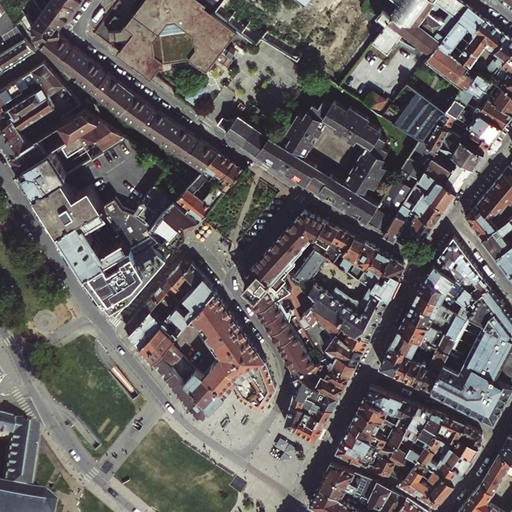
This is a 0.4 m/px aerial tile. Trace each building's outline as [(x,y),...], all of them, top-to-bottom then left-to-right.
[(49,0),(41,12),(57,24),(45,44),(107,92),(198,158),(200,156),(209,162),(220,150),(214,146),(201,137),(200,139),(198,137),(196,136),(197,134),(191,129),(179,121),(176,119),(169,114),(161,107),(160,109),(158,108),(156,106),(157,105),(146,96),(129,84),(111,70),(110,70),(108,72),(103,68),(105,65),(100,62),(95,59),(93,57),(84,50),(76,44),(74,46),(72,44),(69,42),(70,40),(61,33),(61,31),(61,28),(61,26),(75,8),(73,6),(77,1),(78,3),(80,0),(49,0)] [(134,13),(118,0),(105,17),(99,26),(102,38),(114,47),(133,61),(153,76),(163,64),(165,64),(165,57),(192,54),(193,62),(199,61),(201,63),(203,61),(208,66),(219,53),(228,61),(234,54),(225,46),(239,29),(215,10),(221,0),(144,0),(136,11),(134,13)] [(432,50),(470,2),(466,0),(416,0),(403,19),(393,11),(385,22),(372,39),(387,50),(403,30),(432,50)] [(395,0),(386,12),(382,8),(378,14),(377,15),(385,22),(393,11),(403,19),(416,0),(395,0)] [(475,28),(486,15),(483,13),(470,2),(432,50),(427,56),(464,84),(466,81),(469,82),(478,71),(474,68),(478,61),(474,58),(471,62),(459,53),(452,48),(470,25),(475,28)] [(509,54),(511,50),(511,34),(502,27),(486,15),(475,28),(474,30),(474,32),(475,33),(459,53),(471,62),(474,58),(478,61),(474,68),(478,71),(480,68),(488,73),(490,70),(494,72),(502,61),(503,62),(509,54)] [(0,70),(33,48),(24,37),(0,52),(0,70)] [(498,80),(511,89),(511,55),(509,54),(503,62),(511,68),(505,79),(496,72),(493,77),(498,80)] [(63,83),(42,61),(31,68),(36,78),(5,98),(0,101),(0,110),(9,105),(11,108),(15,115),(46,95),(63,83)] [(36,78),(31,68),(0,88),(0,89),(5,98),(36,78)] [(469,82),(511,109),(511,89),(498,80),(492,89),(489,88),(487,88),(485,87),(493,77),(488,73),(480,68),(478,71),(469,82)] [(473,104),(505,123),(511,116),(511,114),(511,109),(469,82),(466,81),(464,84),(457,94),(467,100),(473,104)] [(448,108),(418,87),(394,119),(420,136),(421,137),(430,134),(440,119),(448,108)] [(386,99),(370,89),(361,100),(383,113),(393,100),(388,97),(386,99)] [(468,120),(494,136),(499,130),(505,123),(473,104),(470,108),(472,109),(471,111),(474,113),(475,111),(477,112),(475,116),(464,109),(461,110),(467,100),(457,94),(448,108),(458,114),(468,120)] [(0,137),(3,143),(10,154),(43,132),(41,129),(38,129),(33,132),(32,132),(27,134),(26,138),(19,128),(53,105),(46,95),(15,115),(11,118),(0,124),(0,137)] [(287,131),(292,134),(288,140),(286,138),(283,142),(269,133),(269,134),(259,148),(274,157),(274,159),(281,164),(282,162),(284,164),(287,166),(286,167),(294,172),(295,171),(335,196),(334,197),(342,202),(343,201),(348,204),(347,206),(351,208),(355,211),(356,209),(369,218),(380,202),(366,193),(368,189),(365,187),(369,182),(374,185),(387,165),(382,162),(390,148),(384,144),(388,138),(381,133),(383,129),(367,119),(368,116),(349,104),(348,107),(333,98),(331,102),(323,97),(319,104),(313,100),(305,113),(299,110),(287,131)] [(0,110),(0,124),(11,118),(7,111),(11,108),(9,105),(0,110)] [(16,162),(19,168),(47,149),(43,143),(54,136),(58,142),(97,116),(83,106),(43,132),(10,154),(16,162)] [(458,114),(448,108),(440,119),(451,126),(458,114)] [(239,113),(238,112),(235,116),(226,118),(223,115),(217,123),(256,151),(259,148),(269,134),(239,113)] [(28,181),(35,193),(63,175),(124,136),(97,116),(58,142),(47,149),(19,168),(28,181)] [(440,140),(476,162),(482,152),(486,147),(461,132),(451,126),(440,119),(430,134),(421,137),(437,146),(440,140)] [(461,132),(486,147),(491,140),(494,136),(468,120),(461,132)] [(369,218),(367,222),(384,231),(397,210),(403,202),(405,197),(419,175),(425,165),(432,154),(437,146),(421,137),(420,136),(380,202),(369,218)] [(425,165),(459,186),(460,184),(468,173),(476,162),(440,140),(437,146),(451,156),(447,163),(432,154),(425,165)] [(222,151),(220,150),(209,162),(177,199),(189,208),(187,210),(199,220),(200,219),(201,217),(212,205),(204,198),(206,196),(199,190),(210,176),(214,177),(219,172),(223,175),(236,161),(227,155),(222,151)] [(225,189),(245,167),(241,164),(236,161),(223,175),(227,179),(222,184),(220,182),(207,197),(206,196),(204,198),(212,205),(225,189)] [(424,189),(446,204),(453,194),(459,186),(425,165),(419,175),(427,180),(422,188),(424,189)] [(511,211),(511,176),(504,169),(499,176),(492,184),(490,186),(485,192),(477,202),(485,210),(498,207),(499,206),(507,216),(511,211)] [(50,216),(59,229),(102,203),(90,183),(75,193),(69,184),(63,175),(35,193),(41,202),(50,216)] [(187,210),(155,183),(134,211),(156,230),(175,246),(185,236),(199,220),(187,210)] [(418,212),(433,223),(440,213),(446,204),(424,189),(415,203),(405,197),(403,202),(412,208),(418,212)] [(62,234),(68,245),(76,256),(81,265),(85,272),(156,230),(134,211),(115,195),(102,203),(59,229),(62,234)] [(397,210),(407,216),(412,208),(403,202),(397,210)] [(473,207),(467,215),(482,235),(507,216),(499,206),(498,207),(485,210),(477,202),(473,207)] [(340,225),(306,206),(247,270),(249,272),(250,278),(245,283),(247,286),(249,288),(250,292),(258,308),(264,318),(273,332),(285,354),(289,362),(295,373),(310,365),(312,364),(276,298),(292,289),(284,281),(287,277),(283,273),(287,268),(283,264),(314,231),(317,233),(316,236),(328,243),(329,242),(332,237),(340,225)] [(405,224),(412,233),(416,229),(410,220),(407,216),(397,210),(384,231),(383,233),(391,237),(395,240),(405,224)] [(511,211),(507,216),(482,235),(485,240),(493,250),(495,253),(510,241),(502,231),(511,222),(511,211)] [(416,229),(424,235),(430,228),(433,223),(418,212),(415,216),(416,218),(414,220),(413,220),(410,220),(416,229)] [(343,227),(340,225),(332,237),(334,238),(333,240),(338,243),(347,229),(343,227)] [(351,231),(347,229),(338,243),(336,246),(341,249),(341,248),(343,250),(345,248),(346,247),(355,234),(351,231)] [(105,299),(117,312),(146,279),(173,249),(175,246),(156,230),(85,272),(101,294),(105,299)] [(360,236),(355,234),(346,247),(350,250),(352,252),(351,254),(354,256),(366,239),(360,236)] [(469,253),(454,234),(445,247),(440,253),(466,272),(460,279),(466,284),(482,271),(469,253)] [(511,238),(510,241),(495,253),(504,264),(510,272),(511,270),(511,238)] [(372,243),(366,239),(354,256),(347,267),(350,269),(352,267),(361,273),(378,246),(372,243)] [(328,243),(323,251),(334,258),(336,256),(341,249),(336,246),(329,242),(328,243)] [(385,305),(390,296),(372,284),(359,275),(350,269),(347,267),(339,262),(336,259),(334,258),(323,251),(316,246),(295,273),(317,295),(314,299),(317,301),(344,320),(369,337),(376,323),(385,305)] [(385,250),(378,246),(361,273),(359,275),(372,284),(379,274),(382,270),(392,254),(385,250)] [(346,251),(339,262),(347,267),(354,256),(351,254),(346,251)] [(438,257),(435,261),(460,279),(466,272),(440,253),(438,257)] [(404,261),(392,254),(382,270),(389,274),(392,269),(401,274),(404,268),(405,264),(404,261)] [(188,260),(183,260),(169,275),(176,281),(169,289),(181,300),(197,282),(190,275),(185,270),(193,260),(188,260)] [(190,275),(199,267),(197,265),(193,260),(185,270),(190,275)] [(432,268),(428,274),(448,288),(450,290),(467,302),(473,297),(478,292),(466,284),(460,279),(435,261),(432,268)] [(197,282),(204,273),(202,270),(199,267),(190,275),(197,282)] [(401,274),(392,269),(389,274),(386,279),(379,274),(372,284),(390,296),(396,284),(401,274)] [(386,279),(389,274),(382,270),(379,274),(386,279)] [(466,284),(478,292),(491,282),(487,277),(482,271),(466,284)] [(196,312),(216,287),(211,281),(204,273),(197,282),(181,300),(183,302),(185,301),(196,312)] [(424,279),(419,286),(448,303),(455,307),(469,315),(470,313),(474,306),(467,302),(450,290),(449,291),(451,297),(449,300),(443,297),(448,288),(428,274),(424,279)] [(167,278),(162,283),(169,289),(176,281),(169,275),(167,278)] [(511,310),(497,291),(491,282),(478,292),(473,297),(477,302),(474,306),(470,313),(489,323),(464,369),(445,360),(442,365),(430,387),(431,388),(437,391),(443,394),(494,421),(511,388),(511,385),(511,386),(499,378),(511,354),(511,310)] [(138,339),(141,344),(163,320),(156,311),(165,301),(173,308),(178,303),(181,300),(169,289),(162,283),(161,284),(160,285),(166,291),(158,299),(152,306),(141,319),(130,330),(133,334),(138,339)] [(166,291),(160,285),(157,289),(152,294),(158,299),(166,291)] [(417,291),(413,298),(464,325),(469,315),(455,307),(448,303),(419,286),(417,291)] [(195,313),(224,351),(202,372),(225,393),(231,386),(233,384),(238,390),(241,394),(261,408),(270,396),(277,386),(277,384),(268,357),(254,338),(247,329),(239,318),(233,309),(228,303),(222,294),(216,287),(196,312),(195,313)] [(158,299),(152,294),(150,297),(146,301),(152,306),(158,299)] [(410,304),(407,311),(430,322),(434,314),(438,315),(436,318),(446,324),(448,321),(451,322),(447,331),(458,336),(464,325),(413,298),(410,304)] [(152,306),(146,301),(141,307),(135,313),(141,319),(152,306)] [(344,320),(317,301),(305,312),(307,314),(301,319),(304,324),(303,325),(324,357),(336,349),(357,361),(361,353),(364,347),(338,330),(344,320)] [(191,317),(178,303),(173,308),(171,311),(179,318),(185,324),(191,317)] [(163,320),(141,344),(145,348),(148,352),(170,327),(168,324),(174,318),(176,321),(179,318),(171,311),(163,320)] [(403,318),(399,325),(431,342),(438,330),(445,334),(439,346),(450,351),(458,336),(447,331),(430,322),(407,311),(403,318)] [(131,318),(126,324),(130,330),(141,319),(135,313),(131,318)] [(170,327),(148,352),(151,356),(153,359),(161,349),(170,340),(185,324),(179,318),(176,321),(179,323),(173,330),(170,327)] [(367,340),(369,337),(344,320),(338,330),(364,347),(367,340)] [(396,331),(392,340),(403,346),(406,347),(410,349),(412,350),(413,351),(418,341),(421,343),(422,346),(429,350),(432,348),(435,350),(430,359),(432,361),(442,365),(445,360),(450,351),(439,346),(431,342),(399,325),(396,331)] [(182,352),(170,340),(161,349),(177,366),(184,374),(183,375),(210,409),(218,400),(224,394),(225,393),(202,372),(196,366),(190,361),(188,363),(194,369),(191,372),(177,357),(182,352)] [(389,345),(387,350),(401,357),(404,351),(401,350),(403,346),(392,340),(389,345)] [(400,373),(403,374),(415,352),(413,351),(412,350),(410,355),(407,353),(410,349),(406,347),(404,351),(401,357),(394,370),(400,373)] [(161,349),(153,359),(160,368),(166,375),(177,366),(161,349)] [(354,366),(357,361),(336,349),(324,357),(323,357),(351,372),(354,366)] [(384,356),(380,363),(394,370),(401,357),(387,350),(384,356)] [(409,377),(412,378),(421,360),(424,356),(415,352),(403,374),(409,377)] [(511,354),(499,378),(511,386),(511,385),(511,354)] [(351,372),(323,357),(312,364),(310,365),(345,384),(348,377),(351,372)] [(417,381),(421,383),(432,361),(430,359),(429,359),(426,363),(421,360),(412,378),(417,381)] [(426,385),(430,387),(442,365),(432,361),(421,383),(426,385)] [(295,373),(296,376),(303,373),(312,380),(316,383),(339,395),(343,388),(345,384),(310,365),(295,373)] [(177,366),(166,375),(181,393),(182,395),(199,416),(201,416),(204,416),(210,409),(183,375),(184,374),(177,366)] [(296,389),(307,395),(308,393),(312,380),(303,373),(296,376),(297,379),(298,381),(296,389)] [(308,393),(333,406),(337,399),(339,395),(316,383),(312,380),(308,393)] [(404,396),(371,382),(368,387),(365,393),(398,409),(404,396)] [(309,418),(324,425),(329,415),(333,406),(308,393),(307,395),(296,389),(294,394),(292,400),(305,406),(313,410),(309,418)] [(363,398),(359,405),(383,417),(386,411),(394,414),(395,412),(400,414),(397,420),(391,417),(389,420),(406,429),(413,416),(398,409),(365,393),(363,398)] [(413,400),(404,396),(398,409),(413,416),(420,402),(413,400)] [(287,421),(288,422),(295,426),(305,406),(292,400),(286,419),(287,421)] [(427,406),(420,402),(413,416),(406,429),(400,441),(398,443),(409,450),(413,443),(404,438),(406,435),(408,436),(411,431),(415,433),(415,436),(416,437),(418,434),(420,430),(432,408),(427,406)] [(357,409),(354,415),(376,428),(388,435),(400,441),(406,429),(389,420),(383,417),(359,405),(357,409)] [(310,434),(317,438),(320,431),(324,425),(309,418),(313,410),(305,406),(295,426),(303,431),(310,434)] [(441,411),(432,408),(420,430),(428,435),(425,439),(418,434),(416,437),(414,441),(423,447),(424,445),(427,447),(430,443),(436,434),(432,431),(435,428),(437,429),(440,424),(447,414),(441,411)] [(456,418),(447,414),(440,424),(447,427),(446,429),(446,431),(449,433),(445,438),(454,443),(460,434),(467,422),(456,418)] [(352,418),(350,423),(372,435),(376,428),(354,415),(352,418)] [(0,439),(8,441),(10,422),(0,419),(0,439)] [(28,493),(36,429),(10,422),(8,441),(1,488),(28,493)] [(484,436),(483,431),(467,422),(460,434),(463,435),(465,431),(470,434),(468,438),(479,444),(483,438),(484,436)] [(347,428),(344,434),(368,444),(370,439),(383,445),(388,435),(376,428),(372,435),(350,423),(347,428)] [(511,428),(509,433),(507,437),(500,449),(511,456),(511,428)] [(469,460),(473,456),(454,443),(445,438),(437,433),(436,434),(430,443),(464,468),(469,460)] [(341,440),(337,448),(338,448),(361,459),(369,445),(368,444),(344,434),(341,440)] [(477,448),(479,444),(468,438),(463,435),(460,434),(454,443),(473,456),(474,453),(477,448)] [(460,472),(464,468),(430,443),(427,447),(424,445),(423,447),(414,441),(413,443),(409,450),(419,457),(421,454),(455,480),(460,472)] [(511,511),(511,456),(500,449),(490,467),(480,483),(466,499),(486,511),(511,511)] [(383,452),(375,466),(388,472),(389,472),(397,459),(383,452)] [(449,488),(455,480),(421,454),(419,457),(407,473),(420,482),(442,496),(449,488)] [(343,464),(331,459),(326,470),(319,483),(341,496),(355,470),(343,464)] [(407,473),(404,472),(400,479),(410,486),(416,489),(418,487),(420,482),(407,473)] [(313,495),(310,501),(326,511),(393,511),(396,509),(398,506),(400,504),(407,495),(379,480),(369,498),(365,495),(359,503),(353,504),(341,496),(319,483),(313,495)] [(430,498),(437,503),(442,496),(420,482),(418,487),(421,489),(419,491),(430,498)] [(1,488),(0,488),(0,511),(47,511),(47,510),(49,510),(49,508),(47,508),(39,496),(28,493),(1,488)] [(427,511),(429,510),(407,495),(400,504),(403,506),(407,508),(411,511),(427,511)] [(486,511),(466,499),(459,508),(455,511),(486,511)]
